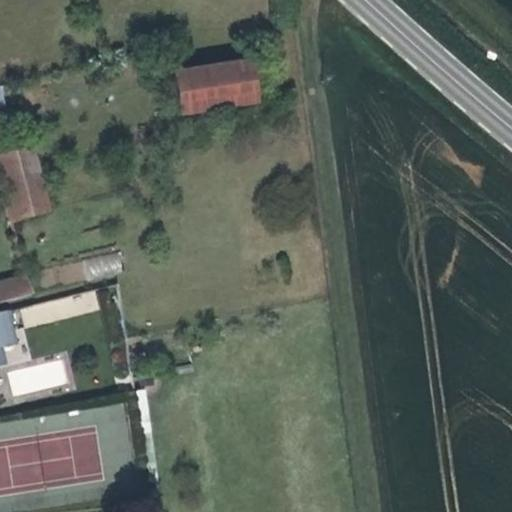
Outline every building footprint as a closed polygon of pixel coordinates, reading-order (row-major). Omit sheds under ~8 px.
[(257,60),(178,76),(186,113),(264,98),(257,60)] [(0,157),(0,188),(9,222),(47,211),(31,150),(0,157)] [(24,277),(3,282),(5,288),(26,282),(24,277)] [(0,303),(30,296),(26,282),(5,288),(3,282),(0,282),(0,303)] [(10,311),(0,313),(9,346),(18,343),(10,311)] [(0,347),(9,346),(0,313),(0,347)] [(140,392),(133,393),(147,482),(153,481),(140,392)]
